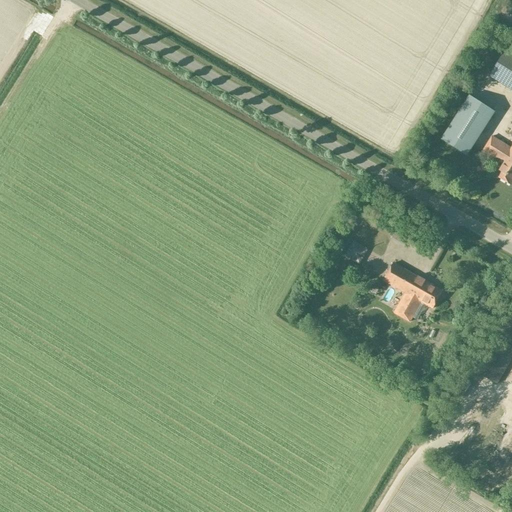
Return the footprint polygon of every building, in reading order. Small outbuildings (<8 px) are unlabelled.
[(511,91),(511,54),(505,50),(488,76),(511,91)] [(466,156),(494,112),(469,96),(441,140),(466,156)] [(511,146),(511,148),(492,136),(482,152),(502,164),(494,175),(511,186),(511,184),(511,146)] [(403,245),(408,236),(396,228),(390,238),(403,245)] [(432,309),(442,291),(393,263),(383,281),(405,293),(394,313),(409,322),(420,302),(432,309)] [(511,300),(493,333),(511,343),(511,300)] [(496,385),(511,357),(511,346),(497,339),(477,374),(496,385)]
